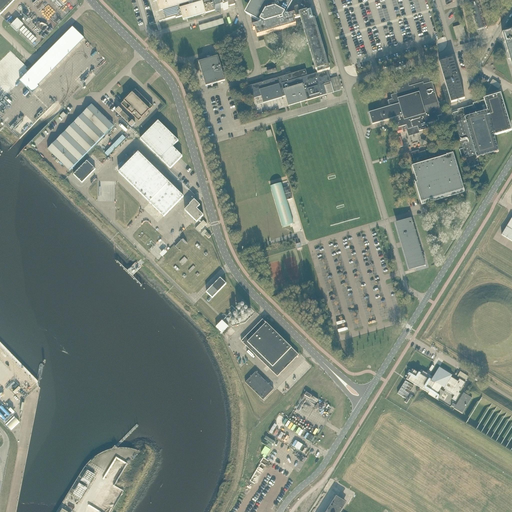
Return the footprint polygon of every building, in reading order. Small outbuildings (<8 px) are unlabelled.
[(0,0),(0,15),(14,0),(0,0)] [(160,12),(163,11),(166,20),(176,17),(179,16),(179,17),(176,18),(182,16),(183,20),(186,19),(187,19),(188,19),(202,14),(203,14),(204,14),(221,9),(222,9),(223,8),(231,6),(233,5),(235,5),(234,2),(233,0),(152,0),(154,3),(157,2),(160,12)] [(272,0),(277,0),(289,6),(287,0),(254,0),(245,16),(258,24),(259,22),(252,18),(260,4),(272,0)] [(272,0),(260,4),(252,18),(259,22),(258,25),(252,26),(253,30),(255,30),(257,37),(296,25),(294,18),(296,18),(295,14),(289,16),(289,15),(288,15),(289,15),(288,14),(287,14),(286,14),(285,13),(289,6),(277,0),(272,0)] [(478,1),(470,3),(478,31),(486,28),(484,20),(478,1)] [(334,93),(334,92),(330,79),(330,78),(329,76),(328,77),(326,71),(328,71),(329,70),(330,70),(329,66),(328,66),(326,57),(326,56),(325,57),(323,47),(320,38),(320,37),(320,38),(317,28),(318,28),(317,28),(314,19),(315,19),(315,18),(314,19),(314,18),(313,19),(313,18),(315,18),(316,17),(316,15),(315,15),(314,16),(313,16),(312,15),(312,13),(311,11),(307,12),(307,10),(298,13),(300,21),(301,23),(301,22),(302,22),(302,23),(302,22),(305,32),(308,41),(307,41),(307,42),(308,41),(311,51),(310,51),(311,51),(313,60),(313,61),(313,60),(316,70),(317,70),(318,73),(317,73),(308,76),(306,70),(291,74),(291,73),(286,74),(287,75),(265,82),(263,82),(250,86),(252,93),(260,91),(261,96),(263,103),(283,97),(285,96),(288,106),(289,106),(290,106),(300,103),(301,102),(306,101),(307,101),(326,95),(327,95),(327,94),(324,95),(321,86),(325,84),(331,83),(332,88),(331,88),(332,88),(334,93),(332,93),(334,93)] [(16,19),(11,25),(10,26),(17,32),(23,25),(17,19),(16,19)] [(199,26),(200,31),(224,24),(223,19),(199,26)] [(463,37),(465,37),(466,36),(463,25),(453,28),(457,39),(458,39),(460,38),(463,37)] [(73,27),(20,81),(20,82),(26,88),(33,94),(40,87),(38,86),(85,39),(73,27)] [(511,30),(502,33),(504,38),(505,38),(506,40),(506,42),(505,42),(505,43),(508,51),(507,51),(507,52),(508,52),(511,60),(510,60),(510,61),(511,60),(511,65),(511,30)] [(205,60),(199,62),(201,70),(202,73),(203,77),(205,82),(205,84),(206,86),(211,85),(213,84),(225,81),(218,56),(211,58),(205,60)] [(465,99),(460,84),(460,83),(453,58),(446,60),(439,62),(451,103),(458,101),(465,99)] [(381,109),(369,113),(372,125),(395,118),(396,119),(397,122),(398,128),(405,126),(406,125),(408,130),(408,131),(409,132),(410,133),(411,133),(411,134),(412,134),(413,134),(414,134),(415,134),(416,133),(417,133),(419,132),(419,131),(429,129),(428,125),(428,124),(439,121),(439,120),(438,119),(438,118),(438,117),(442,115),(441,113),(437,105),(440,105),(440,104),(437,105),(437,104),(437,103),(438,102),(438,101),(432,82),(430,83),(428,74),(418,77),(415,78),(415,77),(413,77),(416,85),(412,86),(412,88),(410,89),(408,82),(407,81),(405,82),(403,83),(401,84),(399,84),(397,84),(395,84),(395,85),(395,86),(397,94),(391,96),(392,100),(388,101),(390,107),(381,109)] [(337,77),(330,79),(334,92),(341,90),(340,88),(339,83),(337,77)] [(492,85),(498,89),(499,89),(501,85),(493,80),(490,84),(492,85)] [(327,94),(327,95),(328,94),(332,93),(334,93),(332,88),(331,88),(332,88),(331,83),(325,84),(321,86),(324,95),(327,94)] [(146,117),(148,114),(149,115),(150,114),(148,112),(151,110),(153,107),(142,96),(139,93),(136,90),(130,95),(129,93),(128,94),(129,95),(126,97),(125,97),(125,98),(126,99),(121,104),(139,122),(144,117),(145,118),(146,117)] [(261,96),(260,91),(252,93),(250,93),(252,99),(261,96)] [(484,99),(484,100),(495,135),(511,131),(510,126),(509,121),(501,94),(484,99)] [(495,135),(484,100),(473,104),(474,107),(460,111),(460,112),(458,113),(457,112),(454,113),(452,113),(455,123),(457,131),(459,137),(462,145),(462,147),(469,169),(479,166),(477,158),(499,152),(498,152),(494,136),(495,135)] [(92,105),(83,114),(105,135),(114,126),(104,117),(96,109),(95,108),(92,105)] [(129,124),(132,127),(136,124),(132,121),(122,111),(119,108),(115,111),(119,114),(122,117),(129,124)] [(308,121),(302,122),(311,152),(354,139),(353,136),(356,135),(354,126),(351,127),(350,120),(346,121),(343,111),(337,113),(338,118),(324,122),(322,116),(319,117),(319,114),(316,115),(315,112),(306,115),(308,121)] [(82,115),(74,123),(96,144),(105,135),(83,114),(82,114),(82,115)] [(140,139),(167,165),(170,169),(181,159),(182,157),(173,147),(178,141),(158,121),(142,138),(141,139),(140,139)] [(69,128),(65,132),(87,153),(96,144),(74,123),(71,126),(69,128)] [(60,137),(57,141),(79,162),(87,153),(65,132),(62,135),(60,137)] [(123,135),(115,143),(105,153),(108,156),(126,138),(123,135)] [(79,162),(57,141),(51,146),(48,149),(53,155),(70,171),(79,162)] [(149,202),(150,203),(152,205),(155,208),(158,211),(162,215),(164,217),(180,200),(182,198),(184,197),(179,192),(176,190),(138,152),(119,172),(149,202)] [(446,155),(447,156),(447,157),(444,158),(444,157),(440,158),(412,166),(416,180),(415,181),(420,200),(422,205),(423,204),(465,192),(453,153),(446,155)] [(87,161),(74,175),(82,183),(96,169),(87,161)] [(281,183),(271,186),(283,227),(290,225),(294,224),(286,199),(292,197),(289,186),(283,187),(281,183)] [(190,205),(191,206),(190,207),(189,206),(185,210),(197,222),(201,218),(203,216),(197,209),(200,206),(197,203),(194,200),(190,205)] [(417,266),(417,268),(424,265),(425,265),(425,266),(426,266),(422,253),(424,253),(423,251),(421,251),(411,218),(411,220),(413,224),(410,224),(408,225),(408,222),(407,222),(407,223),(405,223),(404,223),(401,223),(401,225),(401,226),(401,229),(401,231),(401,234),(401,235),(401,237),(402,239),(402,241),(402,242),(403,242),(403,243),(404,243),(404,245),(404,246),(405,247),(407,251),(408,253),(408,255),(409,258),(409,260),(409,261),(409,262),(410,264),(410,265),(413,265),(415,266),(415,265),(416,266),(417,266)] [(511,218),(502,235),(511,241),(511,218)] [(411,220),(394,225),(408,271),(425,266),(425,265),(424,265),(417,268),(417,266),(416,266),(415,265),(415,266),(413,265),(410,265),(410,264),(409,262),(409,261),(409,260),(409,258),(408,255),(408,253),(407,251),(405,247),(404,246),(404,245),(404,243),(403,243),(403,242),(402,242),(402,241),(402,239),(401,237),(401,235),(401,234),(401,231),(401,229),(401,226),(401,225),(401,223),(404,223),(405,223),(407,223),(407,222),(408,222),(408,225),(410,224),(413,224),(411,220)] [(207,224),(204,221),(196,229),(199,232),(207,224)] [(176,246),(175,247),(179,251),(171,259),(170,263),(190,283),(191,283),(213,261),(213,259),(192,239),(191,239),(187,243),(183,239),(182,240),(179,243),(176,246)] [(220,278),(206,292),(212,298),(226,284),(220,278)] [(263,320),(261,322),(241,341),(277,377),(299,355),(263,320)] [(222,321),(216,327),(223,333),(229,327),(222,321)] [(441,388),(447,391),(449,388),(452,390),(455,387),(457,388),(459,384),(457,383),(458,381),(451,377),(452,375),(442,369),(439,368),(431,381),(435,384),(435,383),(442,387),(441,388)] [(437,394),(441,388),(442,387),(435,383),(435,384),(431,381),(412,370),(406,379),(420,388),(429,393),(428,394),(438,400),(440,396),(437,394)] [(245,383),(260,397),(263,400),(274,389),(268,384),(256,372),(245,383)] [(460,372),(457,376),(466,381),(469,377),(460,372)] [(449,388),(447,391),(454,396),(452,399),(456,401),(461,394),(459,393),(466,383),(459,379),(458,381),(457,383),(459,384),(457,388),(455,387),(452,390),(449,388)] [(414,386),(405,381),(398,394),(405,398),(406,399),(408,395),(414,386)] [(455,408),(454,409),(463,414),(460,412),(470,397),(472,399),(472,398),(464,393),(456,406),(454,404),(453,404),(451,406),(455,408)] [(11,431),(19,423),(14,417),(6,425),(11,431)] [(94,484),(99,474),(92,470),(86,480),(94,484)] [(84,483),(76,496),(84,500),(92,487),(84,483)] [(339,511),(345,503),(337,498),(327,511),(339,511)]
